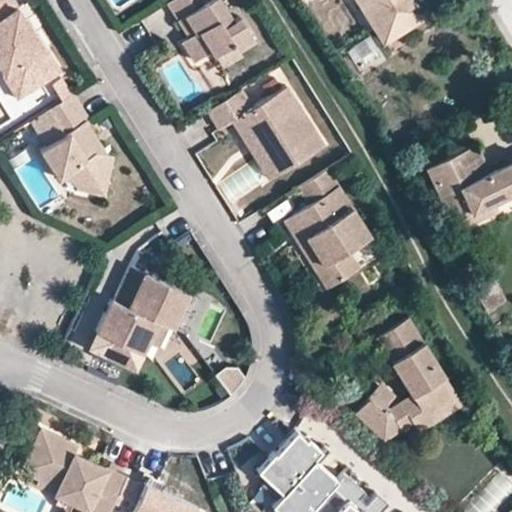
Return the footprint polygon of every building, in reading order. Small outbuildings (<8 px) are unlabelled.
[(19,0),(0,0),(0,59),(4,66),(2,67),(16,90),(59,65),(43,41),(38,45),(21,18),(26,15),(17,1),(19,0)] [(235,14),(226,0),(171,0),(181,14),(188,10),(198,27),(191,31),(184,35),(197,55),(213,45),(216,49),(235,38),(238,42),(254,32),(242,11),(235,14)] [(357,0),(382,40),(424,15),(414,0),(357,0)] [(430,11),(422,0),(414,0),(424,15),(430,11)] [(188,10),(181,14),(191,31),(198,27),(188,10)] [(38,45),(43,41),(26,15),(21,18),(38,45)] [(355,60),(375,44),(365,30),(344,46),(355,60)] [(235,38),(216,49),(223,63),(243,52),(238,42),(235,38)] [(244,83),(209,105),(222,123),(234,116),(245,109),(281,167),(325,140),(289,82),(256,102),(244,83)] [(92,116),(75,87),(51,102),(66,128),(45,140),(41,142),(59,172),(68,167),(78,184),(87,178),(108,183),(113,152),(108,151),(99,149),(90,136),(97,132),(88,118),(92,116)] [(66,128),(51,102),(30,115),(45,140),(66,128)] [(245,109),(234,116),(270,173),(281,167),(245,109)] [(99,149),(108,151),(97,132),(90,136),(99,149)] [(511,166),(510,168),(506,161),(487,170),(474,145),(445,158),(448,164),(427,174),(446,211),(465,201),(470,212),(494,201),(499,211),(511,204),(511,166)] [(448,164),(445,158),(424,169),(427,174),(448,164)] [(328,164),(299,182),(309,200),(293,209),(323,257),(313,263),(328,286),(362,266),(349,244),(370,231),(328,164)] [(87,178),(78,184),(107,188),(108,183),(87,178)] [(465,201),(446,211),(457,232),(499,211),(494,201),(470,212),(465,201)] [(323,257),(293,209),(284,215),(313,263),(323,257)] [(136,273),(124,300),(154,315),(169,323),(186,289),(140,266),(136,273)] [(125,267),(112,294),(124,300),(136,273),(125,267)] [(186,289),(169,323),(181,328),(197,295),(186,289)] [(112,294),(110,293),(94,324),(100,328),(132,343),(139,346),(154,315),(124,300),(112,294)] [(385,409),(383,406),(370,396),(357,410),(388,437),(416,420),(461,395),(413,315),(382,335),(415,390),(385,409)] [(132,343),(100,328),(95,339),(126,354),(132,343)] [(367,393),(370,396),(383,406),(396,392),(381,378),(367,393)] [(461,395),(416,420),(422,430),(466,404),(461,395)] [(0,444),(8,426),(0,422),(0,444)] [(42,424),(22,463),(57,480),(54,488),(59,492),(71,497),(85,504),(84,509),(91,511),(105,511),(106,511),(111,500),(125,472),(105,462),(102,470),(74,456),(77,449),(80,442),(42,424)] [(270,502),(314,454),(301,442),(299,443),(289,434),(268,457),(267,456),(251,474),(260,482),(254,488),(270,502)] [(303,511),(330,484),(311,466),(324,452),(320,448),(314,454),(270,502),(264,509),(267,511),(303,511)] [(105,462),(77,449),(74,456),(102,470),(105,462)] [(57,480),(22,463),(19,471),(54,488),(57,480)] [(125,472),(111,500),(127,508),(128,510),(130,511),(192,511),(197,505),(145,478),(143,481),(125,472)] [(376,511),(380,508),(368,497),(358,508),(352,503),(358,497),(336,477),(330,484),(303,511),(376,511)] [(71,497),(59,492),(56,494),(65,509),(71,497)] [(106,511),(127,508),(111,500),(106,511)]
